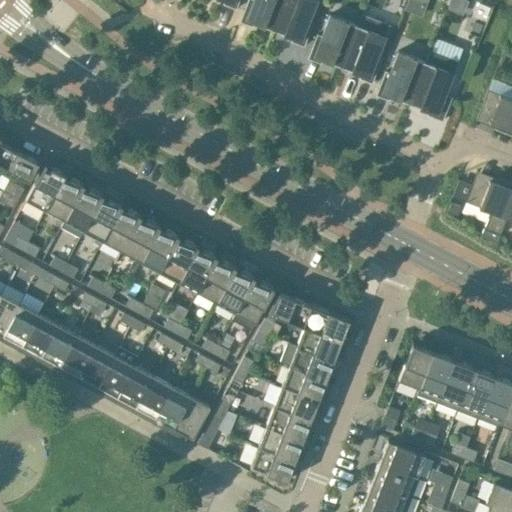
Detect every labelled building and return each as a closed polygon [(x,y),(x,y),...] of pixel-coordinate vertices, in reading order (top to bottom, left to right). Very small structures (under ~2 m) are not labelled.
[(223,0),(223,3),(235,8),(238,0),(223,0)] [(254,21),(273,29),(284,0),(247,0),(239,21),(252,26),(254,21)] [(291,41),(303,46),(313,22),(308,20),(316,0),(284,0),(273,29),(292,36),(291,41)] [(357,24),(341,66),(360,73),(359,77),(371,82),(381,58),(376,57),(385,35),(390,24),(362,13),(357,24)] [(322,58),(341,66),(357,24),(329,14),(321,35),(317,34),(307,58),(320,63),(322,58)] [(390,95),(409,102),(425,61),(398,50),(389,72),(385,70),(376,94),(388,99),(390,95)] [(427,114),(442,120),(451,96),(445,94),(457,61),(430,50),(425,61),(409,102),(428,110),(427,114)] [(511,95),(511,98),(487,89),(483,99),(495,104),(489,119),(488,120),(496,123),(495,127),(494,128),(511,135),(511,95)] [(0,135),(0,163),(9,145),(0,140),(0,136),(0,135)] [(9,145),(0,163),(29,179),(38,161),(9,145)] [(25,198),(45,209),(64,173),(51,165),(49,169),(44,167),(46,163),(45,162),(25,198)] [(45,209),(64,219),(83,183),(70,176),(68,180),(63,178),(65,173),(64,173),(45,209)] [(462,180),(457,193),(466,197),(465,201),(490,211),(484,227),(483,228),(482,232),(497,241),(500,235),(507,217),(511,206),(511,203),(511,182),(498,177),(498,178),(497,182),(488,179),(488,180),(489,180),(486,186),(473,181),(474,181),(473,181),(472,184),(462,180)] [(3,189),(19,197),(24,187),(9,178),(3,189)] [(60,226),(79,236),(83,229),(102,193),(89,186),(87,190),(82,188),(84,183),(83,183),(64,219),(60,226)] [(0,194),(0,200),(13,208),(19,197),(3,189),(0,194)] [(83,229),(102,240),(121,204),(108,196),(106,200),(101,198),(103,194),(102,193),(83,229)] [(102,240),(121,250),(140,214),(127,207),(125,210),(120,208),(122,204),(121,204),(102,240)] [(121,250),(140,260),(159,224),(146,217),(144,221),(139,219),(141,214),(140,214),(121,250)] [(140,260),(159,270),(178,234),(165,227),(163,231),(158,229),(160,224),(159,224),(140,260)] [(159,270),(178,281),(197,245),(184,237),(182,241),(177,239),(179,235),(178,234),(159,270)] [(12,244),(23,250),(27,242),(16,236),(12,244)] [(23,250),(35,256),(39,248),(27,242),(23,250)] [(0,245),(0,244),(0,255),(15,263),(20,255),(0,245)] [(178,281),(197,291),(216,255),(203,248),(201,251),(196,249),(198,245),(197,245),(178,281)] [(20,255),(15,263),(26,269),(30,261),(20,255)] [(197,291),(216,301),(235,265),(222,258),(220,262),(215,260),(217,255),(216,255),(197,291)] [(49,264),(61,271),(65,263),(53,256),(49,264)] [(61,271),(73,277),(77,269),(65,263),(61,271)] [(216,301),(235,312),(254,275),(241,268),(239,272),(234,270),(236,265),(235,265),(216,301)] [(43,278),(53,284),(58,276),(47,270),(43,278)] [(231,319),(251,329),(274,286),(260,278),(258,282),(253,280),(255,276),(254,275),(235,312),(231,319)] [(53,284),(64,290),(69,282),(58,276),(53,284)] [(87,285),(99,291),(103,283),(91,277),(87,285)] [(99,291),(111,298),(115,289),(103,283),(99,291)] [(267,311),(302,324),(310,303),(279,290),(267,311)] [(0,333),(2,334),(19,302),(0,291),(0,333)] [(81,299),(91,305),(96,297),(85,291),(81,299)] [(91,305),(102,310),(107,302),(96,297),(91,305)] [(125,305),(137,312),(141,304),(130,297),(125,305)] [(21,344),(38,312),(19,302),(2,334),(0,336),(13,343),(14,341),(21,344)] [(304,324),(341,338),(349,318),(310,303),(302,324),(304,325),(304,324)] [(137,312),(149,318),(153,310),(141,304),(137,312)] [(119,319),(129,325),(134,317),(123,311),(119,319)] [(40,355),(57,323),(38,312),(21,344),(19,347),(32,353),(33,351),(40,355)] [(258,328),(268,333),(274,321),(265,316),(258,328)] [(129,325),(140,331),(144,323),(134,317),(129,325)] [(163,326),(175,332),(179,324),(167,318),(163,326)] [(59,365),(76,333),(57,323),(40,355),(38,357),(51,363),(52,361),(59,365)] [(175,332),(186,339),(191,330),(179,324),(175,332)] [(296,344),(333,359),(341,338),(304,324),(304,325),(296,344)] [(252,340),(262,345),(268,333),(258,328),(252,340)] [(157,340),(167,346),(172,338),(161,332),(157,340)] [(78,375),(95,343),(76,333),(59,365),(57,367),(70,374),(71,372),(78,375)] [(167,346),(178,352),(183,344),(172,338),(167,346)] [(201,346),(213,353),(217,345),(205,338),(201,346)] [(289,364),(325,379),(333,359),(296,344),(296,345),(287,341),(279,361),(289,364)] [(418,387),(433,350),(412,342),(398,379),(418,387)] [(97,386),(114,353),(95,343),(78,375),(76,377),(89,384),(90,382),(97,386)] [(116,396),(133,364),(138,355),(119,344),(114,353),(97,386),(95,388),(108,394),(109,392),(116,396)] [(213,353),(224,359),(229,351),(217,345),(213,353)] [(436,401),(453,358),(433,350),(418,387),(416,393),(436,401)] [(194,360),(205,366),(210,358),(199,352),(194,360)] [(238,366),(247,371),(254,360),(244,354),(238,366)] [(205,366),(216,372),(220,364),(210,358),(205,366)] [(456,409),(473,366),(453,358),(436,401),(456,409)] [(135,406),(152,374),(133,364),(116,396),(114,398),(127,405),(128,403),(135,406)] [(281,385),(318,399),(325,379),(289,364),(281,385)] [(231,378),(241,383),(247,371),(238,366),(231,378)] [(476,417),(493,374),(473,366),(456,409),(476,417)] [(154,416),(171,384),(152,374),(135,406),(133,408),(146,415),(147,413),(154,416)] [(497,425),(499,420),(511,387),(511,380),(493,374),(476,417),(497,425)] [(173,427),(190,395),(171,384),(154,416),(152,418),(165,425),(166,423),(173,427)] [(273,405),(310,419),(318,399),(281,385),(273,405)] [(504,440),(511,443),(511,387),(499,420),(510,424),(504,440)] [(217,405),(227,410),(233,398),(223,393),(217,405)] [(185,433),(192,437),(210,405),(190,395),(173,427),(171,429),(184,435),(185,433)] [(211,416),(220,421),(227,410),(217,405),(211,416)] [(265,425),(302,439),(310,419),(273,405),(265,425)] [(380,425),(392,430),(396,419),(384,414),(380,425)] [(197,442),(207,448),(216,429),(206,424),(197,442)] [(257,445),(294,459),(302,439),(265,425),(257,445)] [(410,437),(421,441),(425,430),(414,426),(410,437)] [(421,441),(433,445),(437,435),(425,430),(421,441)] [(387,439),(379,460),(413,474),(417,476),(425,454),(387,439)] [(450,452),(462,457),(466,446),(454,442),(450,452)] [(249,466),(286,480),(294,459),(257,445),(249,466)] [(462,457),(473,461),(477,450),(466,446),(462,457)] [(493,469),(500,472),(505,461),(497,458),(493,469)] [(379,460),(372,480),(412,496),(419,477),(417,476),(413,474),(379,460)] [(500,472),(507,474),(511,463),(505,461),(500,472)] [(438,483),(448,487),(453,476),(442,472),(438,483)] [(454,489),(465,493),(469,482),(458,478),(454,489)] [(372,480),(364,501),(393,511),(405,511),(412,496),(372,480)] [(511,487),(493,480),(485,502),(488,503),(489,503),(511,511),(511,487)] [(433,494),(444,498),(448,487),(438,483),(433,494)] [(450,500),(460,504),(465,493),(454,489),(450,500)] [(393,511),(364,501),(359,511),(393,511)] [(488,503),(484,511),(511,511),(489,503),(488,503)]
